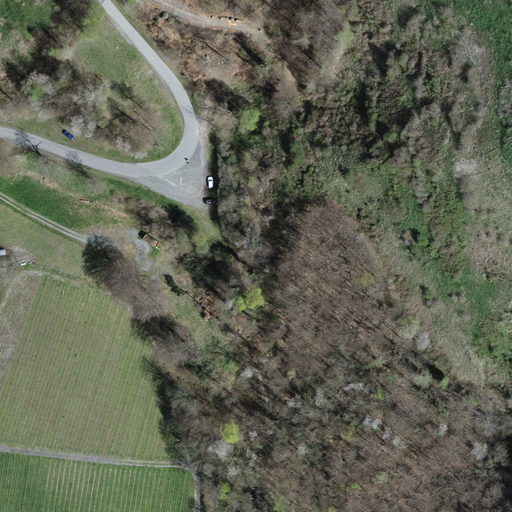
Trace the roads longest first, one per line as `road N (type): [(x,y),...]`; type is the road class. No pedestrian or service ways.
road 1 (track): [(161,0),(251,34),(283,59),(397,241),(436,357),(462,366),(472,357),(456,177),(403,49),(395,0)]
road 2 (unclassified): [(0,132),(117,167),(179,158),(191,123),(180,95),(104,0)]
road 3 (track): [(0,446),(185,465),(195,472),(197,500)]
road 4 (track): [(129,254),(0,194)]
